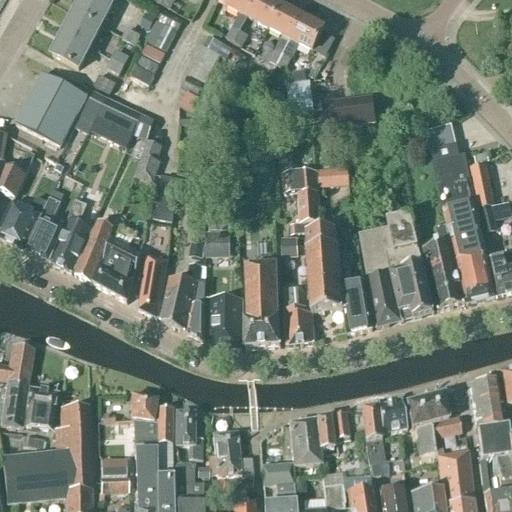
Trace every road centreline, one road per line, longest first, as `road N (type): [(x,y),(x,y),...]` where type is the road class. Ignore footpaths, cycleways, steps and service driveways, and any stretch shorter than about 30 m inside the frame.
road 1 (residential): [(511,316),(250,373),(192,358),(0,262)]
road 2 (residential): [(258,511),(254,446),(273,430),(461,386)]
road 3 (residential): [(511,139),(425,43)]
road 4 (residential): [(479,511),(461,386)]
